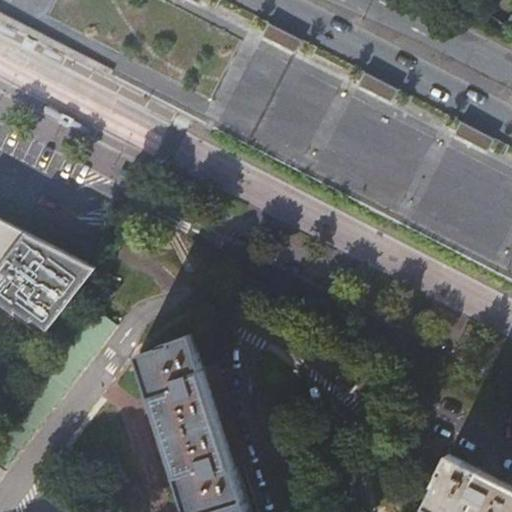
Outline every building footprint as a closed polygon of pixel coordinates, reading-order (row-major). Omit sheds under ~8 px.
[(1,25),(0,25),(0,32),(15,41),(18,33),(1,25)] [(65,57),(47,48),(44,55),(61,64),(65,57)] [(92,127),(47,105),(43,112),(88,135),(92,127)] [(0,331),(33,356),(94,274),(63,251),(59,256),(30,234),(26,240),(0,220),(0,331)] [(0,483),(117,330),(95,313),(0,438),(0,483)] [(172,347),(139,358),(188,511),(247,511),(191,338),(171,345),(172,347)] [(425,511),(427,511),(511,511),(511,491),(448,459),(438,477),(442,480),(425,511)]
